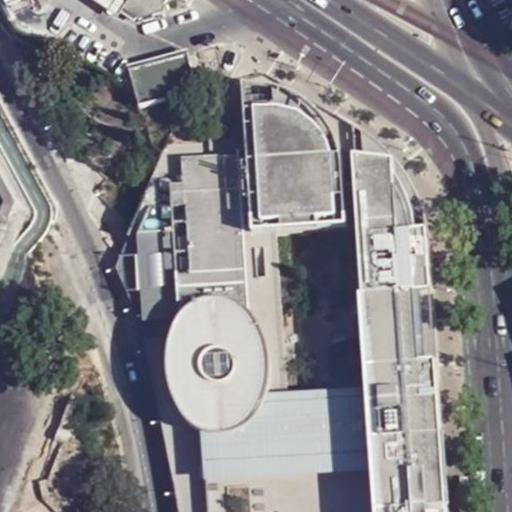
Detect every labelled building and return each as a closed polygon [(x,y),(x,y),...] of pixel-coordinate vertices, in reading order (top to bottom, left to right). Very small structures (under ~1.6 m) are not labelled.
[(88,0),(121,21),(123,18),(119,15),(116,0),(88,0)] [(133,25),(138,21),(123,11),(121,0),(116,0),(119,15),(123,18),(133,25)] [(165,7),(169,0),(121,0),(123,11),(138,21),(141,23),(167,15),(165,7)] [(187,97),(198,93),(188,58),(131,73),(140,110),(187,97)] [(449,511),(448,485),(430,233),(424,210),(412,186),(396,163),(388,154),(366,136),(354,127),(268,76),(198,93),(187,97),(118,269),(144,332),(177,511),(449,511)] [(0,260),(24,201),(0,154),(0,260)] [(52,389),(49,419),(67,421),(70,391),(52,389)]
